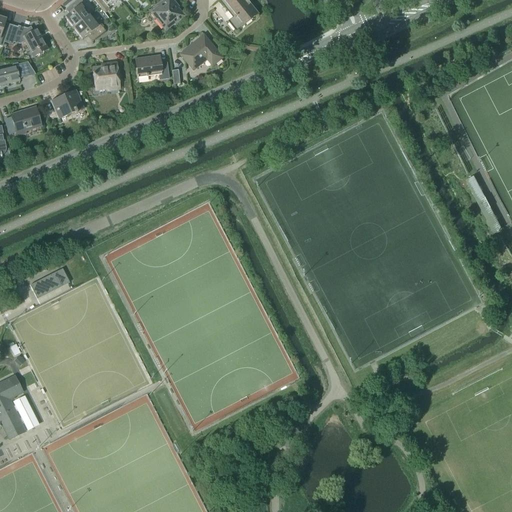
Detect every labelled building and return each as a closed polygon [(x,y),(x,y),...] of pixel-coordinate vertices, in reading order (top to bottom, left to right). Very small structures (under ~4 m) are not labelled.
[(80,7),(83,5),(79,0),(77,0),(72,5),(76,10),(64,19),(73,29),(88,17),(80,7)] [(92,0),(105,15),(109,11),(108,9),(106,7),(112,2),(114,4),(118,1),(117,0),(92,0)] [(175,6),(176,5),(171,0),(164,0),(159,5),(159,6),(150,14),(165,32),(183,17),(175,6)] [(241,29),(258,15),(245,0),(219,0),(219,1),(233,18),(228,23),(235,32),(240,28),(241,29)] [(100,25),(97,27),(88,17),(73,29),(82,40),(86,36),(91,43),(105,32),(100,25)] [(3,43),(9,26),(4,24),(5,20),(0,18),(0,47),(2,48),(4,43),(3,43)] [(38,51),(40,55),(47,50),(36,31),(32,33),(30,28),(27,30),(17,27),(17,28),(9,26),(3,43),(4,43),(12,46),(13,44),(19,45),(24,43),(30,55),(38,51)] [(212,68),(222,59),(203,36),(179,56),(193,72),(206,61),(212,68)] [(166,62),(160,63),(159,58),(135,61),(138,79),(159,77),(159,81),(168,80),(166,62)] [(22,64),(17,66),(17,64),(12,65),(12,67),(0,70),(0,86),(19,82),(18,80),(25,78),(22,64)] [(107,92),(119,90),(116,64),(107,66),(107,68),(92,70),(95,90),(107,88),(107,92)] [(173,86),(180,85),(178,71),(171,72),(173,86)] [(59,120),(82,110),(74,92),(51,102),(59,120)] [(41,128),(40,124),(35,108),(10,116),(11,119),(4,121),(9,135),(16,133),(17,138),(25,135),(25,133),(41,128)] [(468,180),(464,182),(493,237),(497,234),(502,232),(496,221),(478,188),(473,178),(468,180)] [(36,300),(62,287),(69,284),(62,270),(29,286),(36,300)] [(16,345),(11,348),(15,356),(21,353),(16,345)] [(14,378),(0,384),(0,423),(8,440),(25,432),(22,425),(24,424),(27,431),(38,426),(24,398),(13,403),(15,406),(13,406),(9,400),(22,394),(14,378)]
